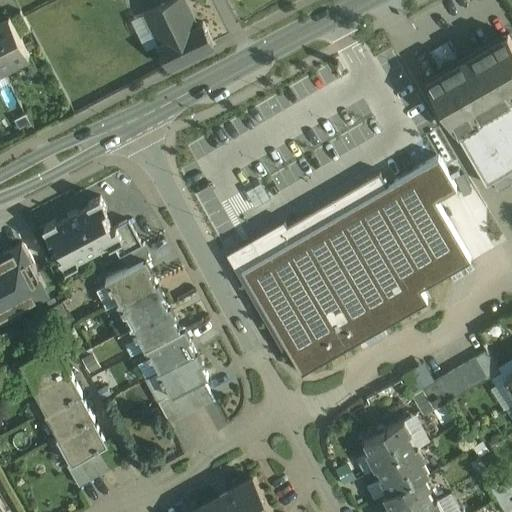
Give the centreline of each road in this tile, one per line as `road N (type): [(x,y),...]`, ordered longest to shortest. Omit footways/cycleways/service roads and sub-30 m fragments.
road 1 (residential): [(288,419),(133,122)]
road 2 (secondary): [(133,122),(365,0)]
road 3 (residential): [(288,419),(511,284)]
road 4 (residential): [(124,511),(288,419)]
road 5 (secondary): [(0,188),(133,122)]
